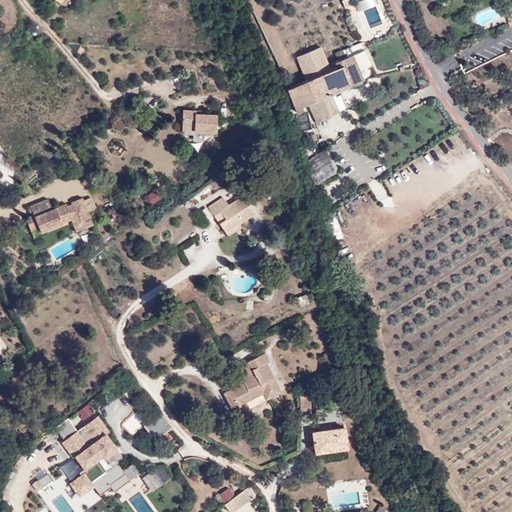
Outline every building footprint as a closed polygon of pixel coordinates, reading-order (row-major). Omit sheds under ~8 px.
[(332,63),(334,69),(286,88),(296,111),(302,109),(301,105),(322,97),(329,115),(338,110),(332,93),(375,74),(362,42),(343,50),(346,57),(332,63)] [(214,129),(214,113),(203,113),(194,113),(194,109),(181,109),(180,129),(190,129),(202,129),(214,129)] [(309,116),(298,117),(299,131),(310,130),(309,116)] [(324,150),(301,164),(315,186),(338,172),(324,150)] [(368,183),(379,202),(388,197),(377,178),(368,183)] [(210,187),(207,183),(200,189),(203,193),(210,187)] [(225,219),(220,223),(226,232),(239,223),(254,212),(243,195),(229,204),(224,197),(209,207),(214,215),(220,212),(225,219)] [(30,232),(38,229),(41,235),(70,223),(74,232),(93,225),(82,197),(72,201),(73,203),(67,206),(66,204),(57,208),(53,210),(49,200),(31,207),(32,209),(28,210),(30,216),(25,218),(30,232)] [(228,235),(242,226),(239,223),(226,232),(228,235)] [(306,294),(296,298),(300,308),(310,304),(306,294)] [(270,360),(265,352),(242,363),(248,373),(242,377),(244,382),(224,392),(234,415),(249,409),(245,401),(251,398),(254,404),(281,391),(266,362),(270,360)] [(312,413),(311,389),(300,394),(300,414),(312,413)] [(89,404),(77,411),(83,422),(95,416),(89,404)] [(97,418),(61,441),(82,474),(118,451),(97,418)] [(160,437),(171,428),(164,420),(153,429),(160,437)] [(348,450),(346,432),(313,435),(315,454),(348,450)] [(116,466),(111,458),(91,470),(95,478),(116,466)] [(121,471),(117,465),(91,483),(99,495),(111,487),(122,504),(148,487),(132,464),(121,471)] [(82,473),(67,484),(78,498),(93,487),(82,473)] [(31,483),(35,490),(51,481),(46,474),(31,483)] [(231,511),(234,511),(257,496),(250,486),(226,504),(231,511)] [(217,494),(221,503),(234,497),(230,488),(217,494)] [(80,497),(85,506),(100,498),(95,489),(80,497)]
